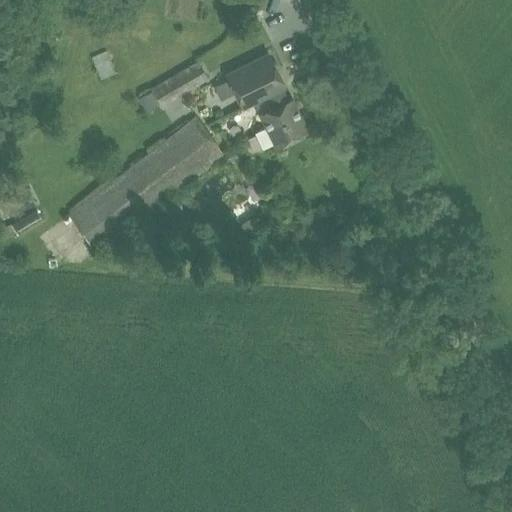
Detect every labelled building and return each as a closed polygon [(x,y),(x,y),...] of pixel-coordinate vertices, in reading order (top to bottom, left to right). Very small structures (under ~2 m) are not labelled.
[(221,24),(222,3),(175,2),(174,22),(221,24)] [(91,56),(100,78),(115,72),(106,50),(91,56)] [(268,94),(281,88),(285,86),(269,54),(228,74),(244,106),(268,94)] [(150,88),(161,106),(206,78),(196,60),(150,88)] [(261,113),(276,145),(306,130),(291,99),(287,101),(281,88),(268,94),(274,107),(261,113)] [(69,213),(98,253),(225,153),(197,113),(69,213)] [(37,203),(31,188),(0,202),(0,205),(6,218),(37,203)] [(14,229),(16,233),(41,218),(36,209),(10,223),(14,229)] [(11,231),(14,229),(10,223),(0,229),(0,237),(2,240),(13,234),(11,231)]
